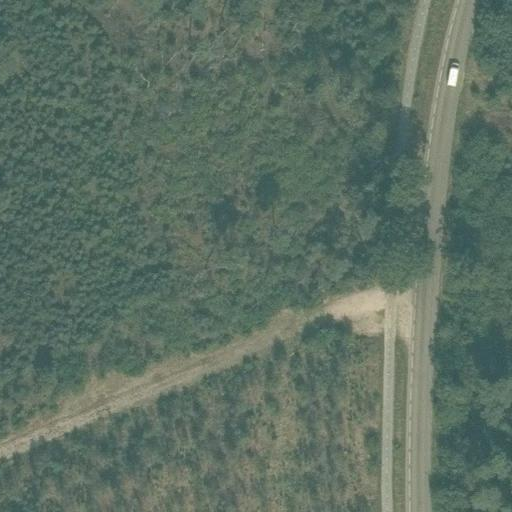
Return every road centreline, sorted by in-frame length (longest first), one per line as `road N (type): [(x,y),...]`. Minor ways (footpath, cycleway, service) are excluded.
road 1 (tertiary): [(417,511),(421,325),(473,0)]
road 2 (track): [(0,452),(395,299)]
